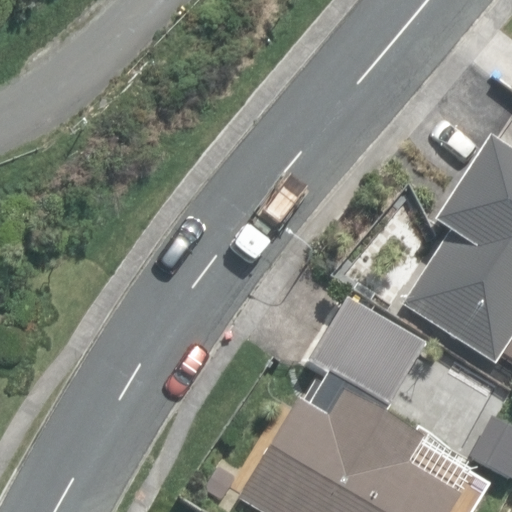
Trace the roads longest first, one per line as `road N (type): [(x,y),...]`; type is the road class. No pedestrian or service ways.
road 1 (residential): [(56,511),(106,415),(220,245),(423,0)]
road 2 (unclassified): [(138,0),(30,96),(0,112)]
